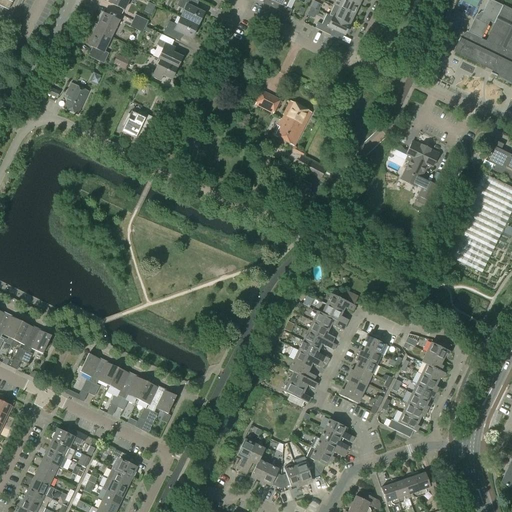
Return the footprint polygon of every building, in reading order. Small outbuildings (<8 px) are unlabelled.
[(0,0),(0,5),(8,10),(12,0),(0,0)] [(108,0),(108,2),(124,10),(128,0),(108,0)] [(184,10),(180,17),(197,26),(203,13),(192,8),(195,1),(197,2),(197,1),(194,0),(178,0),(176,6),(184,10)] [(289,0),(269,0),(276,3),(273,8),(289,16),(291,11),(285,8),(289,0)] [(334,0),(332,5),(334,6),(354,16),(358,6),(345,0),(334,0)] [(511,10),(504,7),(504,6),(504,5),(504,6),(491,0),(488,0),(481,16),(477,14),(468,32),(468,31),(467,33),(468,33),(464,40),(461,38),(460,37),(458,42),(459,42),(454,52),(454,53),(455,52),(493,70),(492,73),(491,74),(497,77),(497,76),(511,83),(511,84),(511,83),(511,10)] [(147,11),(149,4),(143,1),(140,8),(147,11)] [(332,17),(333,18),(349,26),(354,16),(334,6),(329,16),(332,17)] [(103,13),(95,29),(111,37),(119,21),(103,13)] [(132,21),(145,27),(148,21),(135,15),(132,21)] [(178,41),(182,34),(191,38),(197,26),(180,17),(176,25),(169,21),(163,34),(178,41)] [(317,22),(315,28),(330,35),(333,30),(344,36),(349,26),(333,18),(332,17),(329,22),(325,20),(322,25),(317,22)] [(129,27),(142,33),(145,27),(132,21),(129,27)] [(95,29),(87,45),(93,48),(89,56),(103,63),(107,54),(103,52),(111,37),(95,29)] [(157,59),(177,68),(182,57),(173,53),(175,47),(159,39),(156,45),(162,48),(157,59)] [(125,70),(129,61),(118,55),(113,64),(125,70)] [(163,76),(171,80),(177,68),(157,59),(159,61),(154,71),(146,68),(144,73),(160,81),(163,76)] [(67,99),(63,108),(78,115),(89,91),(70,83),(64,97),(67,99)] [(60,91),(49,87),(47,94),(57,98),(60,91)] [(256,104),(273,112),(279,100),(262,91),(256,104)] [(294,146),(308,118),(311,113),(290,102),(287,107),(272,135),(294,146)] [(121,132),(123,134),(122,136),(131,141),(132,138),(135,139),(140,128),(147,131),(153,118),(139,111),(137,115),(133,113),(132,116),(128,113),(122,126),(124,126),(121,132)] [(492,139),(487,150),(492,153),(488,161),(494,164),(491,169),(511,179),(511,155),(501,150),(504,145),(492,139)] [(406,153),(407,155),(411,157),(400,180),(416,188),(417,186),(421,188),(425,181),(420,179),(427,165),(432,168),(438,156),(437,153),(415,143),(413,142),(411,143),(410,144),(406,153)] [(300,157),(295,166),(320,179),(325,170),(300,157)] [(511,197),(511,187),(483,174),(444,255),(477,270),(506,209),(511,197)] [(299,179),(293,191),(290,196),(302,203),(309,188),(311,185),(299,179)] [(425,180),(425,181),(421,188),(417,196),(415,201),(413,206),(423,211),(426,206),(429,201),(436,186),(425,180)] [(388,224),(385,231),(409,243),(412,236),(388,224)] [(330,294),(325,304),(342,312),(344,308),(352,311),(355,306),(340,298),(343,293),(334,289),(331,294),(330,294)] [(341,323),(341,324),(345,326),(348,320),(340,316),(342,312),(325,304),(321,313),(321,314),(341,323)] [(316,311),(311,321),(328,329),(330,325),(343,331),(345,326),(341,324),(341,323),(321,314),(321,313),(316,311)] [(0,320),(0,324),(5,327),(1,334),(2,334),(13,340),(21,322),(21,321),(21,322),(10,316),(11,316),(4,312),(3,313),(4,313),(0,320)] [(307,331),(331,343),(334,337),(326,334),(328,329),(311,321),(307,331)] [(29,352),(31,348),(30,348),(34,341),(28,338),(33,327),(32,327),(22,322),(21,322),(13,340),(10,345),(15,348),(18,342),(24,345),(22,349),(19,347),(14,358),(20,361),(25,351),(29,352)] [(33,326),(32,327),(33,327),(28,338),(34,341),(30,348),(31,348),(42,354),(50,336),(50,335),(50,336),(39,330),(40,330),(33,326)] [(307,331),(302,341),(319,349),(321,344),(333,350),(336,345),(331,343),(307,331)] [(366,343),(364,347),(381,355),(385,345),(367,336),(364,342),(366,343)] [(297,350),(322,362),(325,357),(317,353),(319,349),(302,341),(297,350)] [(430,343),(426,353),(442,360),(444,356),(447,357),(449,352),(448,351),(451,345),(438,342),(437,346),(430,343)] [(282,348),(277,346),(276,345),(274,351),(279,354),(282,348)] [(360,350),(357,356),(376,365),(381,355),(364,347),(362,351),(360,350)] [(297,350),(293,360),(309,368),(311,364),(319,368),(322,362),(297,350)] [(32,354),(29,352),(25,351),(20,361),(27,364),(32,354)] [(421,362),(425,365),(425,364),(440,371),(442,366),(440,365),(442,360),(426,353),(421,362)] [(87,393),(92,383),(96,384),(97,380),(101,373),(94,370),(99,359),(88,354),(89,354),(88,354),(86,359),(79,372),(91,377),(89,381),(86,379),(81,390),(87,393)] [(376,365),(357,356),(355,361),(357,362),(355,366),(371,374),(376,365)] [(97,380),(109,386),(117,368),(106,363),(107,362),(100,358),(99,359),(94,370),(101,373),(97,380)] [(313,382),(313,381),(315,376),(307,372),(309,368),(293,360),(288,370),(292,372),(313,382)] [(425,365),(421,374),(437,382),(439,378),(441,379),(444,373),(440,371),(425,364),(425,365)] [(350,370),(348,375),(367,384),(371,374),(355,366),(353,371),(350,370)] [(123,384),(128,373),(117,368),(118,368),(117,368),(109,386),(120,391),(118,395),(115,393),(110,404),(116,407),(121,397),(125,398),(126,395),(130,387),(123,384)] [(292,372),(288,381),(304,390),(306,385),(314,389),(317,384),(313,381),(313,382),(292,372),(288,370),(292,372)] [(130,387),(126,395),(138,400),(146,382),(135,377),(136,376),(129,372),(128,373),(123,384),(130,387)] [(435,386),(437,382),(421,374),(416,384),(435,393),(437,388),(435,386)] [(347,382),(345,386),(362,394),(367,384),(348,375),(345,381),(347,382)] [(310,398),(302,394),(304,390),(288,381),(283,392),(290,395),(287,401),(301,407),(304,402),(307,404),(310,398)] [(145,421),(150,411),(154,412),(155,408),(159,401),(152,398),(157,387),(147,382),(146,382),(138,400),(149,405),(147,409),(144,408),(139,418),(145,421)] [(99,386),(96,384),(92,383),(87,393),(94,396),(99,386)] [(435,393),(416,384),(411,394),(428,401),(430,397),(432,398),(435,393)] [(158,386),(157,387),(152,398),(159,401),(155,408),(167,414),(176,396),(175,396),(164,391),(165,390),(158,386)] [(341,389),(338,395),(357,404),(362,394),(345,386),(343,390),(341,389)] [(508,400),(511,395),(503,392),(501,396),(508,400)] [(428,401),(411,394),(406,403),(425,412),(428,407),(425,406),(428,401)] [(128,400),(125,398),(121,397),(116,407),(123,410),(128,400)] [(0,400),(0,412),(7,416),(12,406),(0,400)] [(425,412),(406,403),(402,413),(418,421),(420,417),(423,418),(425,412)] [(150,411),(145,421),(152,424),(157,414),(154,412),(150,411)] [(391,419),(389,422),(387,427),(401,434),(404,426),(416,432),(418,426),(416,425),(418,421),(402,413),(397,422),(391,419)] [(343,432),(345,427),(328,419),(323,429),(340,437),(340,438),(351,443),(354,437),(343,432)] [(52,439),(51,440),(69,448),(72,441),(80,445),(82,440),(84,441),(87,436),(68,427),(66,433),(57,428),(55,432),(53,433),(51,437),(52,439)] [(349,447),(338,442),(340,438),(340,437),(323,429),(319,438),(318,439),(347,452),(349,447)] [(347,452),(318,439),(319,438),(315,437),(310,447),(311,447),(314,449),(314,448),(331,457),(331,456),(333,452),(344,458),(347,452)] [(241,458),(235,469),(241,472),(254,444),(244,439),(236,455),(241,458)] [(51,440),(47,449),(62,457),(69,460),(74,451),(69,448),(51,440)] [(251,463),(256,465),(258,460),(259,460),(264,449),(254,444),(241,472),(246,474),(251,463)] [(94,448),(90,446),(86,454),(91,456),(94,448)] [(330,463),(333,458),(331,456),(331,457),(314,448),(314,449),(311,447),(306,457),(313,461),(311,465),(320,475),(324,466),(326,467),(328,462),(330,463)] [(58,467),(62,457),(47,449),(42,459),(58,467)] [(116,471),(119,472),(131,478),(132,477),(134,477),(136,472),(135,471),(137,467),(123,460),(125,454),(114,449),(112,455),(119,459),(114,470),(115,471),(116,471)] [(81,466),(85,468),(90,458),(85,456),(81,466)] [(42,459),(37,469),(45,472),(53,476),(58,467),(42,459)] [(250,490),(256,479),(260,481),(268,464),(259,460),(258,460),(256,465),(245,488),(250,490)] [(511,460),(501,483),(511,488),(511,460)] [(311,480),(310,478),(320,475),(311,465),(306,467),(305,462),(294,466),(301,486),(307,484),(306,481),(311,480)] [(270,486),(271,484),(280,489),(281,476),(276,474),(278,469),(268,464),(260,481),(259,483),(264,486),(265,484),(270,486)] [(295,485),(296,488),(301,486),(294,466),(284,470),(285,474),(281,476),(280,489),(289,485),(290,487),(295,485)] [(53,476),(45,472),(37,469),(33,478),(48,486),(53,476)] [(115,471),(114,470),(111,469),(107,478),(127,488),(131,478),(119,472),(116,471),(115,471)] [(418,475),(417,472),(412,474),(420,497),(424,495),(426,492),(429,491),(431,495),(438,493),(432,476),(426,478),(424,473),(418,475)] [(407,476),(408,478),(402,480),(409,498),(413,497),(416,498),(420,497),(412,474),(407,476)] [(54,489),(48,486),(33,478),(28,488),(51,500),(53,497),(52,495),(51,494),(54,489)] [(102,488),(106,490),(122,497),(127,488),(107,478),(102,488)] [(396,483),(395,480),(391,482),(398,504),(403,503),(404,500),(409,498),(402,480),(396,483)] [(386,483),(387,486),(380,488),(386,506),(391,504),(394,506),(398,504),(391,482),(386,483)] [(58,499),(63,501),(69,490),(64,487),(58,499)] [(49,503),(51,500),(28,488),(23,498),(45,509),(48,503),(49,503)] [(106,490),(102,500),(117,507),(122,497),(106,490)] [(378,501),(375,499),(363,493),(360,498),(355,496),(352,502),(350,501),(347,506),(350,507),(360,511),(370,511),(371,511),(370,509),(373,508),(376,509),(378,509),(381,508),(378,501)] [(23,498),(19,508),(27,511),(43,511),(45,509),(23,498)] [(102,511),(114,511),(117,507),(102,500),(97,509),(102,511)]
